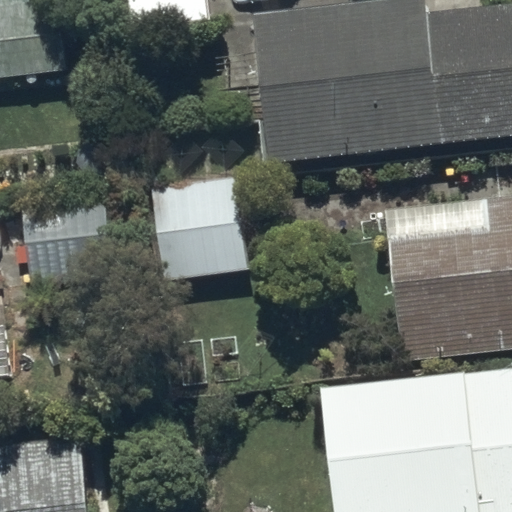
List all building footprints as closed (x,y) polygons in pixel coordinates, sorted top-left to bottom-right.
[(61,0),(0,0),(0,77),(66,73),(61,0)] [(129,0),(132,30),(211,26),(209,0),(129,0)] [(400,0),(255,15),(270,165),(511,139),(511,5),(430,14),(428,0),(400,0)] [(247,271),(237,181),(144,192),(155,282),(247,271)] [(105,193),(23,201),(32,289),(114,282),(105,193)] [(511,199),(386,214),(404,363),(511,349),(511,199)] [(0,379),(12,378),(7,326),(0,326),(0,379)] [(511,511),(511,367),(324,388),(337,511),(511,511)] [(0,443),(0,511),(91,511),(82,433),(0,443)]
